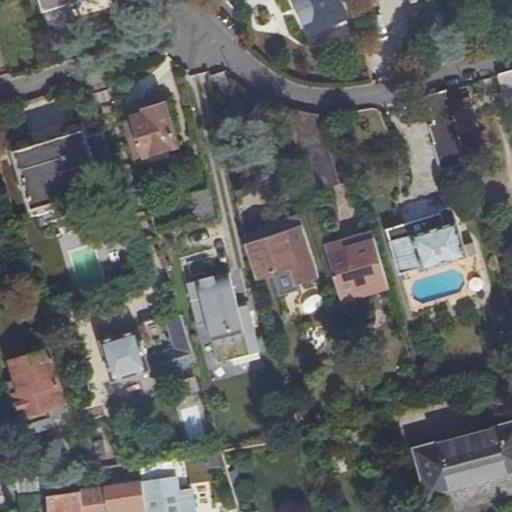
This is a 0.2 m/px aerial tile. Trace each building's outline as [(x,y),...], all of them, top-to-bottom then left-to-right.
[(40,0),(44,11),(77,0),(40,0)] [(295,0),(311,33),(347,15),(339,0),(295,0)] [(511,69),(498,74),(507,104),(511,102),(511,69)] [(438,171),(468,162),(459,133),(448,96),(446,89),(426,95),(434,121),(427,124),(432,140),(430,142),(438,171)] [(462,92),(448,96),(459,133),(479,127),(470,97),(469,97),(468,92),(463,94),(462,92)] [(127,105),(131,117),(144,113),(143,111),(165,104),(162,94),(127,105)] [(144,113),(131,117),(143,155),(178,144),(165,104),(143,111),(144,113)] [(284,105),(309,191),(339,182),(319,113),(303,110),(284,105)] [(131,117),(121,121),(133,158),(143,155),(131,117)] [(118,182),(102,130),(85,135),(83,128),(56,136),(57,141),(40,145),(39,141),(12,149),(32,214),(52,209),(56,212),(60,214),(65,214),(70,214),(74,212),(77,210),(79,208),(82,203),(83,199),(103,193),(101,187),(118,182)] [(214,214),(209,190),(193,193),(199,217),(214,214)] [(440,211),(411,220),(414,232),(412,233),(412,234),(395,239),(390,241),(400,273),(422,267),(423,269),(478,253),(474,242),(464,245),(452,205),(439,208),(440,211)] [(247,244),(258,277),(290,265),(296,282),(318,274),(297,215),(289,218),(292,228),(269,236),(266,226),(245,233),(247,244)] [(292,228),(289,218),(266,226),(269,236),(292,228)] [(414,232),(411,220),(391,227),(395,239),(412,234),(412,233),(414,232)] [(348,246),(375,238),(373,230),(346,239),(348,246)] [(325,245),(339,290),(386,276),(375,238),(348,246),(346,239),(325,245)] [(69,254),(80,288),(106,280),(95,246),(69,254)] [(498,262),(501,273),(510,270),(507,259),(498,262)] [(218,361),(260,351),(250,312),(240,314),(238,307),(229,272),(187,283),(196,319),(194,320),(195,322),(207,320),(218,361)] [(184,323),(194,320),(196,319),(187,283),(172,286),(181,313),(184,323)] [(260,351),(275,348),(263,302),(248,305),(250,312),(260,351)] [(240,314),(250,312),(248,305),(238,307),(240,314)] [(149,376),(196,361),(184,323),(181,313),(167,318),(176,347),(145,357),(137,329),(100,339),(111,379),(147,370),(149,376)] [(21,391),(15,393),(21,414),(16,416),(14,418),(11,422),(11,427),(12,430),(15,434),(20,435),(25,435),(55,426),(52,416),(68,411),(49,348),(47,349),(46,343),(31,348),(32,353),(11,360),(17,379),(21,391)] [(11,381),(15,393),(21,391),(17,379),(11,381)] [(511,471),(511,422),(416,449),(429,494),(511,471)] [(92,467),(124,462),(116,430),(82,437),(92,467)] [(194,511),(192,494),(180,496),(174,456),(138,461),(141,481),(146,510),(145,511),(194,511)] [(50,491),(48,473),(18,478),(19,485),(18,495),(50,491)] [(0,487),(19,485),(18,478),(0,480),(0,487)] [(146,510),(141,481),(131,483),(111,486),(80,490),(82,511),(131,511),(133,511),(138,511),(146,510)] [(195,491),(201,506),(215,500),(209,485),(195,491)] [(51,511),(82,511),(80,490),(50,495),(51,511)]
